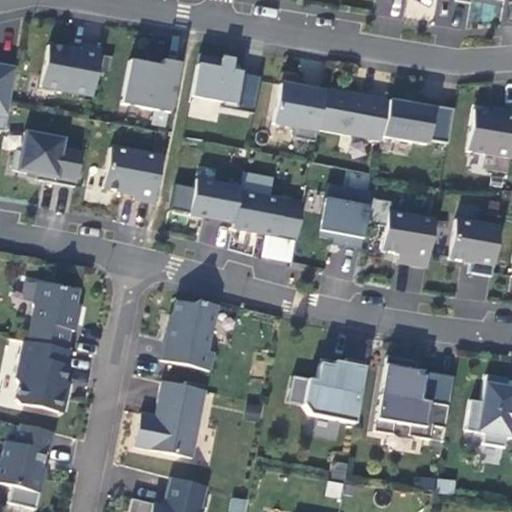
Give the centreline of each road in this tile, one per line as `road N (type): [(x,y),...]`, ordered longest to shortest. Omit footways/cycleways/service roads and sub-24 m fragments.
road 1 (residential): [(134,259),(297,304),(511,338)]
road 2 (residential): [(215,20),(458,63),(511,57)]
road 3 (residential): [(80,511),(134,259)]
road 4 (residential): [(0,233),(134,259)]
